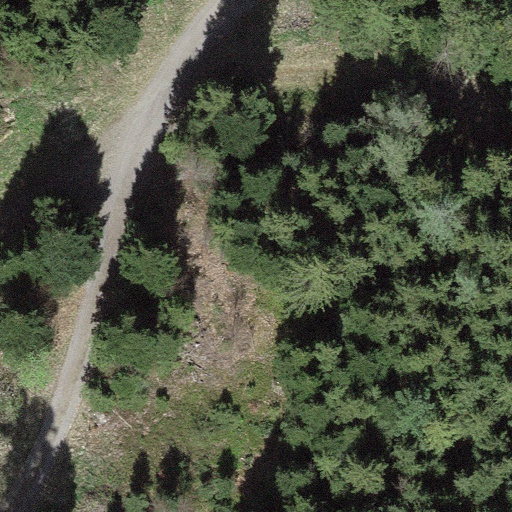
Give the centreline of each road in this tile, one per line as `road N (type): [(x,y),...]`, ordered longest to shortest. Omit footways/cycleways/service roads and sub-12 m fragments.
road 1 (track): [(16,511),(55,440),(183,76),(228,0)]
road 2 (track): [(183,76),(302,70),(378,79),(433,95),(511,157)]
road 3 (track): [(0,227),(39,193),(85,175),(150,166)]
